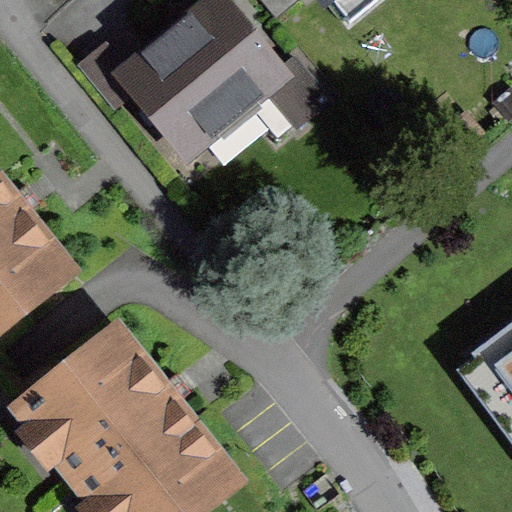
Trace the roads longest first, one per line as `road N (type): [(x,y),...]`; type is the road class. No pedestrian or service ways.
road 1 (residential): [(45,61),(391,511)]
road 2 (track): [(511,162),(366,282),(291,375)]
road 3 (unknown): [(179,232),(0,379)]
